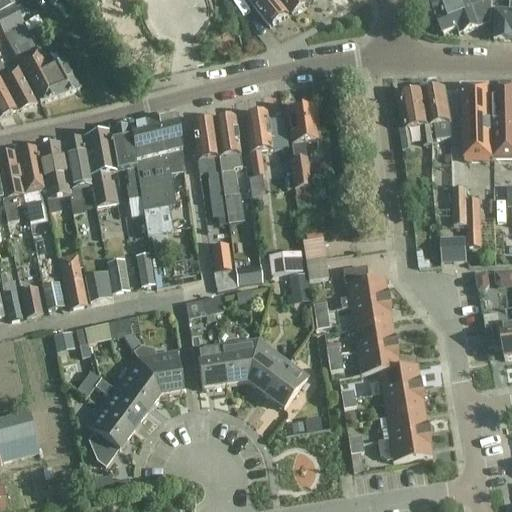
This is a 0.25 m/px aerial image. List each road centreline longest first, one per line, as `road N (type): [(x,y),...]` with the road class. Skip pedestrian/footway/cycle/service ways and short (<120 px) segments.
road 1 (residential): [(0,142),(258,77),(389,55)]
road 2 (residential): [(465,412),(452,331),(407,274),(402,243)]
road 3 (residential): [(329,511),(477,487)]
road 4 (residential): [(389,55),(511,62)]
